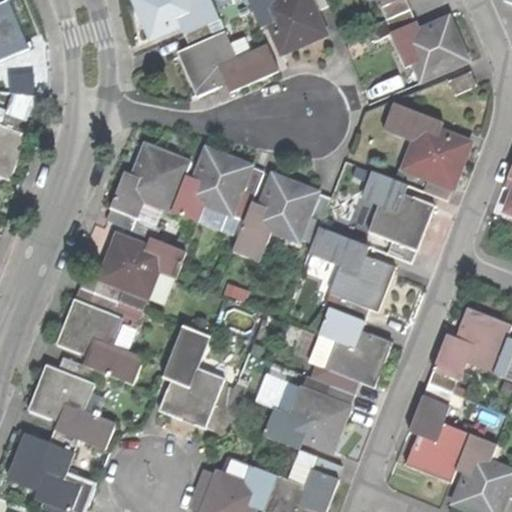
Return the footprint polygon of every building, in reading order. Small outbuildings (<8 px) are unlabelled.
[(11,0),(10,0),(4,0),(0,2),(0,59),(30,47),(21,24),(11,0)] [(25,0),(11,0),(21,24),(33,18),(28,5),(25,0)] [(135,0),(142,15),(153,40),(182,28),(185,36),(209,25),(221,20),(212,0),(135,0)] [(246,0),(260,30),(270,26),(283,55),(306,45),(328,35),(317,12),(311,0),(281,0),(280,1),(279,0),(246,0)] [(327,0),(311,0),(317,12),(330,6),(327,0)] [(373,0),(378,10),(382,8),(401,0),(373,0)] [(401,0),(382,8),(388,21),(412,11),(407,0),(401,0)] [(388,21),(394,35),(418,25),(412,11),(388,21)] [(423,83),(469,63),(460,42),(450,19),(421,32),(418,25),(394,35),(392,36),(406,70),(416,66),(423,83)] [(375,43),(392,36),(394,35),(388,21),(369,29),(375,43)] [(215,37),(209,25),(185,36),(191,48),(215,37)] [(226,32),(215,37),(191,48),(178,53),(189,77),(198,98),(228,85),(234,96),(282,75),(269,45),(238,59),(226,32)] [(450,83),(456,95),(478,86),(472,74),(450,83)] [(429,179),(454,189),(461,169),(471,143),(442,132),(445,124),(396,105),(387,131),(415,142),(404,170),(429,179)] [(0,107),(0,122),(6,125),(11,111),(0,107)] [(34,120),(11,111),(6,125),(29,134),(34,120)] [(0,175),(12,180),(21,156),(29,134),(6,125),(0,122),(0,175)] [(165,210),(173,213),(187,178),(192,164),(148,147),(136,177),(127,174),(121,190),(113,210),(138,219),(140,220),(147,203),(165,210)] [(173,213),(202,224),(209,207),(237,218),(245,195),(255,169),(232,160),(208,151),(196,181),(187,178),(173,213)] [(255,169),(245,195),(257,199),(267,173),(255,169)] [(393,242),(419,252),(427,233),(437,207),(407,195),(410,186),(373,172),(362,199),(380,206),(370,233),(393,242)] [(300,186),(274,176),(263,207),(255,205),(242,239),(236,255),(262,264),(274,232),(302,243),(311,219),(321,194),(300,186)] [(449,202),(454,189),(429,179),(424,192),(449,202)] [(334,198),(321,194),(311,219),(324,223),(334,198)] [(202,224),(242,239),(255,205),(257,199),(245,195),(237,218),(209,207),(202,224)] [(159,227),(165,210),(147,203),(140,220),(159,227)] [(109,223),(133,232),(138,219),(113,210),(109,223)] [(154,240),(159,227),(140,220),(138,219),(133,232),(154,240)] [(331,295),(347,301),(372,311),(380,314),(389,291),(397,269),(366,257),(370,248),(321,229),(310,256),(341,268),(331,295)] [(191,253),(154,240),(151,248),(119,236),(110,259),(102,282),(127,291),(151,300),(161,273),(180,281),(191,253)] [(414,266),(419,252),(393,242),(388,256),(414,266)] [(122,303),(127,291),(102,282),(97,294),(122,303)] [(117,317),(122,303),(97,294),(92,308),(117,317)] [(347,301),(342,313),(368,323),(372,311),(347,301)] [(125,320),(117,317),(92,308),(76,302),(69,322),(60,344),(90,356),(87,365),(112,374),(139,384),(148,361),(115,348),(125,320)] [(469,364),(496,375),(510,339),(511,333),(511,324),(469,308),(458,338),(449,335),(443,350),(435,372),(458,381),(462,383),(469,364)] [(327,369),(337,374),(362,383),(376,388),(384,367),(393,343),(364,332),(368,323),(342,313),(330,309),(320,335),(337,342),(327,369)] [(186,422),(208,430),(217,406),(225,386),(227,381),(200,371),(212,339),(185,328),(166,379),(174,382),(163,413),(186,422)] [(511,340),(510,339),(496,375),(511,380),(511,340)] [(107,388),(112,374),(87,365),(66,357),(61,371),(99,385),(107,388)] [(88,412),(99,385),(61,371),(50,367),(41,388),(32,412),(62,423),(59,432),(83,441),(97,446),(107,419),(88,412)] [(454,394),(458,381),(435,372),(430,385),(454,394)] [(337,374),(333,385),(357,395),(362,383),(337,374)] [(304,441),(335,453),(344,428),(352,408),(328,399),(333,385),(310,376),(294,418),(275,411),(265,437),(300,450),(304,441)] [(357,395),(333,385),(328,399),(352,408),(357,395)] [(449,407),(454,394),(430,385),(425,398),(449,407)] [(239,392),(225,386),(217,406),(231,411),(239,392)] [(451,407),(449,407),(425,398),(418,418),(412,433),(420,436),(408,467),(453,484),(458,471),(472,434),(445,424),(451,407)] [(231,411),(217,406),(208,430),(222,436),(231,411)] [(79,453),(83,441),(59,432),(54,444),(79,453)] [(73,468),(79,453),(54,444),(29,434),(21,455),(11,481),(40,491),(36,501),(65,511),(75,511),(90,474),(73,468)] [(500,445),(472,434),(458,471),(467,474),(455,504),(477,511),(505,511),(511,497),(511,493),(511,469),(493,462),(500,445)] [(304,450),(292,481),(308,487),(315,469),(320,456),(304,450)] [(346,466),(320,456),(315,469),(341,479),(346,466)] [(234,459),(227,477),(248,485),(255,467),(234,459)] [(227,477),(220,474),(205,511),(258,511),(259,511),(260,511),(268,511),(282,477),(255,467),(248,485),(227,477)] [(191,510),(195,511),(205,511),(220,474),(207,469),(191,510)] [(292,481),(282,477),(268,511),(328,511),(334,499),(341,479),(315,469),(308,487),(292,481)]
